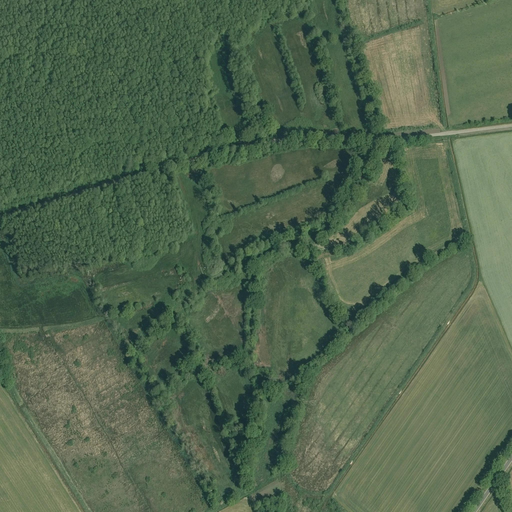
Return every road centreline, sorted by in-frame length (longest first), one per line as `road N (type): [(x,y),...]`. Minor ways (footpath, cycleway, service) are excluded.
road 1 (track): [(0,217),(239,147),(301,137),(376,141)]
road 2 (unclassified): [(511,125),(376,141)]
